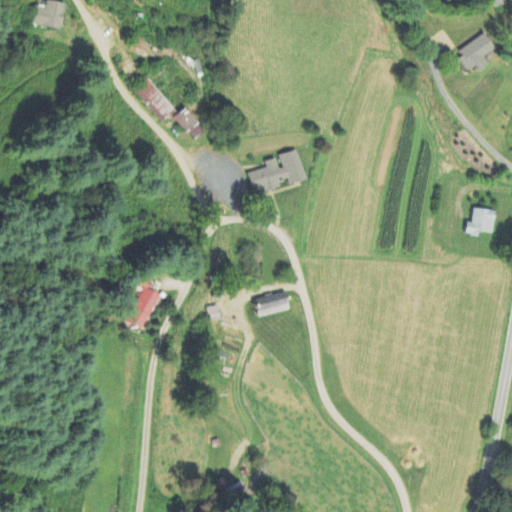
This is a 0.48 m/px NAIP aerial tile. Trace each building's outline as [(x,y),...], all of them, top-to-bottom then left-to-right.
[(34,7),(32,26),(60,29),(63,3),(46,1),(45,8),(34,7)] [(481,57),(492,51),(483,35),(454,52),(465,71),(474,66),(476,71),(486,65),(481,57)] [(174,111),(146,80),(133,92),(161,123),(174,111)] [(188,132),(193,137),(202,129),(184,109),(172,118),(186,134),(188,132)] [(246,174),(253,195),(278,188),(276,182),(285,179),(287,185),(304,180),(295,150),(276,156),(276,158),(264,162),(265,168),(246,174)] [(494,212),(472,209),(470,223),(465,223),(463,235),(476,237),(477,232),(490,235),(494,212)] [(127,324),(143,331),(158,295),(141,288),(127,324)] [(252,299),(256,318),(286,312),(283,294),(252,299)]
